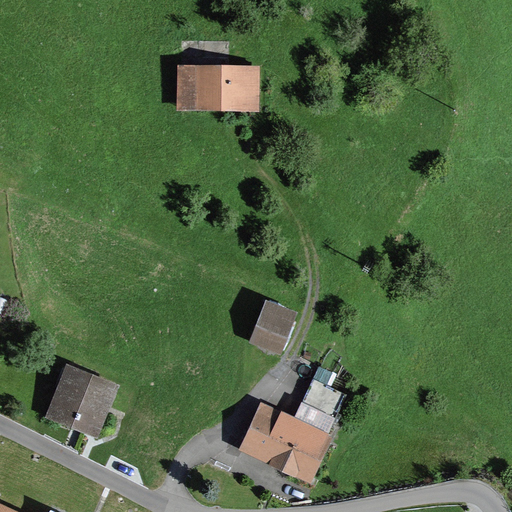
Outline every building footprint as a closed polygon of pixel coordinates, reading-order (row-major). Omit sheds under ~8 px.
[(182,73),(181,107),(251,107),(251,73),(182,73)] [(278,351),(293,313),(268,303),(253,341),(278,351)] [(93,432),(112,387),(93,379),(91,384),(67,375),(51,415),(93,432)] [(264,405),(245,444),(307,474),(345,395),(313,380),(294,420),(264,405)] [(55,511),(50,510),(49,511),(19,511),(0,503),(0,511),(55,511)]
